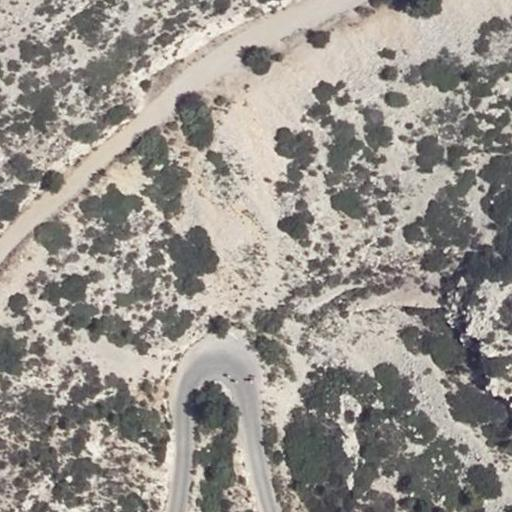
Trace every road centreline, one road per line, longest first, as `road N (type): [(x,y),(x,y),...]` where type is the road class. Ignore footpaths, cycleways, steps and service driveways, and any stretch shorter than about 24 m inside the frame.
road 1 (track): [(0,251),(246,39),(335,0)]
road 2 (unclassified): [(271,511),(246,388),(220,363),(199,368),(188,382),(177,511)]
